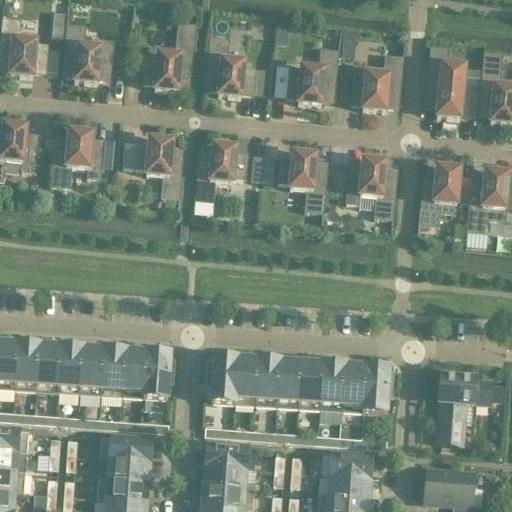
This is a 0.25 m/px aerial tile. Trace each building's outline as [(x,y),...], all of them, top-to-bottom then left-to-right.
[(3,11),(0,39),(0,75),(10,76),(9,81),(32,83),(33,79),(57,81),(60,56),(35,53),(36,39),(20,38),(21,25),(3,23),(4,11),(3,11)] [(65,45),(61,82),(74,83),(74,88),(97,90),(97,86),(110,87),(114,47),(100,46),(99,55),(83,54),(86,32),(68,30),(69,18),(68,18),(66,36),(65,45)] [(144,64),(141,89),(154,91),(154,95),(177,98),(177,93),(190,94),(196,30),(177,28),(174,62),(157,60),(157,65),(144,64)] [(278,28),(276,48),(286,49),(288,29),(278,28)] [(211,32),(205,95),(218,97),(217,101),(240,104),(241,99),(254,100),(255,91),(256,75),(243,73),(243,68),(227,67),(229,45),(211,44),(212,32),(211,32)] [(66,36),(53,34),(53,44),(65,45),(66,36)] [(342,38),(341,46),(354,46),(354,38),(342,38)] [(301,74),(300,79),(275,76),(273,102),(298,104),(297,109),(320,111),(321,107),(334,108),(335,94),(337,78),(340,44),(339,44),(338,56),(320,54),(318,75),(301,74)] [(353,70),(349,110),(362,111),(362,116),(385,118),(385,113),(398,114),(404,51),(403,50),(402,62),(384,61),(383,73),(353,70)] [(430,53),(423,117),(425,117),(425,112),(437,113),(436,123),(459,125),(459,120),(462,91),(478,92),(479,92),(481,75),(447,71),(449,55),(430,53)] [(479,92),(477,122),(490,123),(490,128),(511,130),(511,85),(500,84),(502,60),(483,58),(481,75),(479,92)] [(347,96),(349,80),(337,78),(335,94),(347,96)] [(462,91),(459,120),(475,122),(478,92),(462,91)] [(0,135),(0,188),(3,188),(5,167),(20,169),(19,178),(34,179),(38,140),(25,138),(25,134),(3,131),(2,136),(0,135)] [(55,142),(49,205),(51,205),(52,194),(70,195),(71,184),(100,186),(101,176),(104,146),(91,145),(91,140),(69,138),(68,143),(55,142)] [(124,148),(121,173),(146,176),(145,181),(162,182),(160,204),(178,206),(177,218),(178,218),(184,154),(171,152),(172,148),(149,145),(148,150),(124,148)] [(199,155),(193,219),(194,219),(195,207),(213,209),(215,187),(232,189),(232,184),(245,185),(248,160),(235,159),(235,154),(212,152),(212,156),(199,155)] [(279,163),(277,188),(290,190),(289,194),(306,196),(304,218),(322,219),(321,231),(322,231),(328,168),(315,166),(315,162),(293,159),(292,164),(279,163)] [(349,170),(345,209),(359,211),(359,214),(374,215),(373,224),(391,226),(390,238),(391,238),(398,174),(384,173),(385,168),(362,166),(362,171),(349,170)] [(252,169),(251,185),(269,186),(271,170),(252,169)] [(423,177),(416,241),(418,241),(419,231),(437,233),(438,219),(455,220),(459,176),(436,173),(435,183),(423,182),(424,177),(423,177)] [(468,209),(465,246),(466,246),(467,236),(485,238),(486,223),(503,225),(504,213),(505,201),(507,180),(485,178),(484,183),(471,182),(470,191),(468,209)] [(470,191),(462,190),(460,208),(468,209),(470,191)] [(17,351),(0,349),(0,394),(14,396),(17,351)] [(39,352),(17,351),(14,396),(36,397),(39,352)] [(60,354),(39,352),(36,397),(57,399),(60,354)] [(60,354),(57,399),(79,400),(82,355),(60,354)] [(103,357),(82,355),(79,400),(100,402),(103,357)] [(103,357),(100,402),(122,403),(125,358),(103,357)] [(125,358),(122,403),(143,404),(146,359),(125,358)] [(169,361),(146,359),(143,404),(166,406),(168,378),(173,378),(173,365),(168,365),(169,361)] [(233,410),(236,365),(214,364),(213,368),(208,367),(207,380),(212,381),(211,409),(233,410)] [(257,367),(236,365),(233,410),(254,412),(257,367)] [(279,368),(257,367),(254,412),(276,413),(279,368)] [(301,370),(279,368),(276,413),(298,415),(301,370)] [(322,371),(301,370),(298,415),(319,416),(322,371)] [(322,371),(319,416),(341,418),(344,372),(322,371)] [(344,372),(341,418),(362,419),(365,374),(344,372)] [(388,375),(365,374),(362,419),(385,420),(386,392),(392,392),(392,380),(387,379),(388,375)] [(440,408),(437,449),(461,451),(463,427),(459,427),(461,410),(473,410),(473,409),(489,410),(505,411),(507,389),(490,388),(475,387),(475,385),(456,383),(457,379),(443,378),(443,382),(441,382),(439,408),(440,408)] [(0,417),(0,427),(12,428),(13,419),(0,417)] [(34,420),(13,419),(12,428),(33,430),(34,420)] [(34,420),(33,430),(55,431),(56,422),(34,420)] [(77,424),(56,422),(55,431),(77,433),(77,424)] [(77,424),(77,433),(98,435),(99,425),(77,424)] [(120,427),(99,425),(98,435),(120,436),(120,427)] [(142,428),(120,427),(120,436),(141,438),(142,428)] [(142,428),(141,438),(167,440),(168,430),(142,428)] [(231,445),(231,435),(205,433),(204,443),(231,445)] [(0,456),(17,458),(17,459),(26,459),(28,437),(0,435),(0,456)] [(253,437),(231,435),(231,445),(252,446),(253,437)] [(274,438),(253,437),(252,446),(274,448),(274,438)] [(296,440),(274,438),(274,448),(295,449),(296,440)] [(296,440),(295,449),(317,451),(317,442),(296,440)] [(317,442),(317,451),(338,453),(339,443),(317,442)] [(109,465),(149,468),(151,447),(101,443),(99,465),(109,466),(109,465)] [(339,443),(338,453),(360,454),(361,445),(339,443)] [(51,445),(50,460),(58,461),(60,446),(51,445)] [(361,445),(360,454),(368,455),(369,445),(361,445)] [(66,462),(75,462),(77,447),(68,446),(66,462)] [(379,446),(378,456),(385,456),(386,447),(379,446)] [(206,451),(205,472),(245,475),(247,454),(206,451)] [(17,458),(0,456),(0,477),(15,478),(15,477),(17,459),(17,458)] [(58,461),(50,460),(48,476),(57,476),(58,461)] [(329,481),(369,484),(371,463),(331,460),(329,481)] [(75,462),(66,462),(65,477),(74,477),(75,462)] [(274,477),(283,478),(284,463),(275,462),(274,477)] [(292,463),(291,478),(300,479),(301,464),(292,463)] [(109,465),(109,466),(107,484),(107,485),(147,488),(149,468),(109,465)] [(205,472),(203,492),(243,495),(243,494),(245,475),(205,472)] [(426,476),(424,509),(453,511),(452,511),(477,511),(471,511),(473,480),(426,476)] [(0,477),(0,497),(14,498),(14,499),(23,500),(25,478),(15,477),(15,478),(0,477)] [(283,478),(274,477),(273,492),(282,493),(283,478)] [(300,479),(291,478),(290,494),(299,494),(300,479)] [(329,481),(328,501),(328,502),(368,505),(369,484),(329,481)] [(107,485),(107,484),(98,484),(96,505),(106,506),(106,505),(146,508),(147,488),(107,485)] [(47,501),(55,502),(57,486),(48,486),(47,501)] [(63,502),(72,503),(74,488),(65,487),(63,502)] [(203,492),(201,511),(251,511),(253,495),(243,494),(243,495),(203,492)] [(0,497),(0,511),(12,511),(14,499),(14,498),(0,497)] [(328,502),(328,501),(318,500),(317,511),(367,511),(368,505),(328,502)] [(54,511),(55,502),(47,501),(45,511),(54,511)] [(71,511),(72,503),(63,502),(62,511),(71,511)] [(271,511),(280,511),(281,503),(272,503),(271,511)]
